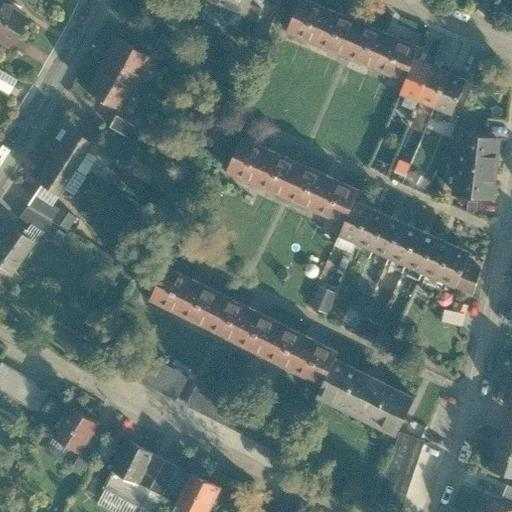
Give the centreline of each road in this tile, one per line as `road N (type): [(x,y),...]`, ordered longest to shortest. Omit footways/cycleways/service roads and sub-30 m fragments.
road 1 (residential): [(0,329),(341,511)]
road 2 (residential): [(435,511),(475,401),(511,213)]
road 3 (residential): [(98,0),(0,168)]
